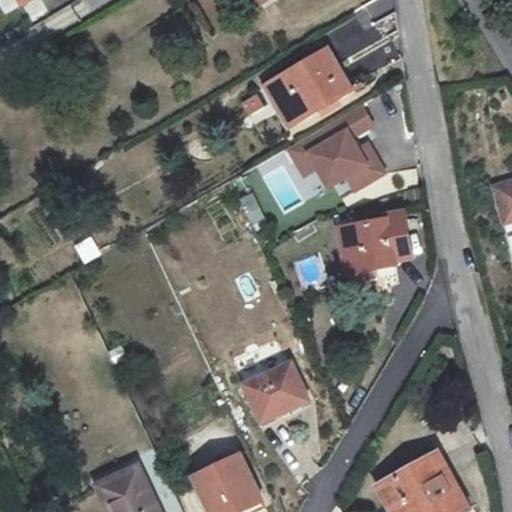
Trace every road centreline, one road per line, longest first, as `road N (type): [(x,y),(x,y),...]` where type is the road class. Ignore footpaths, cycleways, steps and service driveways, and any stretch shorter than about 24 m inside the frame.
road 1 (residential): [(316,511),(459,271)]
road 2 (unclassified): [(459,271),(414,0)]
road 3 (unclassified): [(511,469),(459,271)]
